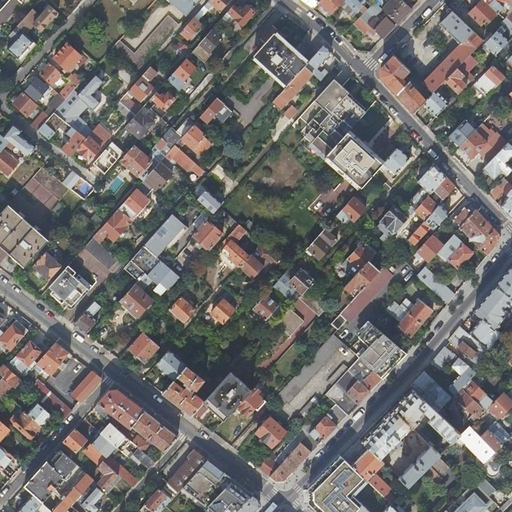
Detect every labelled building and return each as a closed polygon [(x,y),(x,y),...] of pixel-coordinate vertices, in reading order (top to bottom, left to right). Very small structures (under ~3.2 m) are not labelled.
[(9,0),(0,10),(0,25),(21,3),(17,0),(9,0)] [(167,0),(185,15),(198,0),(167,0)] [(230,0),(208,0),(197,14),(200,17),(208,8),(209,9),(213,5),(220,11),(230,0)] [(221,24),(225,27),(234,18),(242,25),(254,12),(254,8),(250,5),(246,5),(243,9),(241,7),(247,0),(237,0),(227,12),(222,18),(218,21),(221,24)] [(299,0),(313,9),(318,4),(321,0),(299,0)] [(321,0),(318,4),(330,14),(340,4),(343,0),(321,0)] [(343,0),(340,4),(353,17),(359,11),(362,14),(366,11),(368,9),(364,5),(367,2),(366,1),(364,0),(343,0)] [(390,0),(381,9),(396,24),(411,9),(408,6),(402,0),(390,0)] [(487,24),(498,13),(484,0),(481,0),(469,14),(480,25),(484,22),(487,24)] [(511,7),(511,0),(484,0),(498,13),(503,7),(500,5),(502,3),(499,0),(501,0),(505,4),(507,2),(511,7)] [(52,17),(57,12),(49,5),(40,16),(32,9),(30,11),(16,26),(24,33),(33,23),(41,30),(46,24),(47,24),(53,18),(52,17)] [(483,40),(452,10),(439,24),(458,42),(443,57),(446,59),(423,83),(424,84),(433,92),(457,67),(470,54),(483,40)] [(370,27),(382,39),(395,25),(386,16),(379,23),(366,11),(362,14),(360,17),(370,27)] [(136,71),(178,24),(168,15),(134,53),(119,40),(110,50),(136,71)] [(201,24),(194,17),(181,32),(188,38),(201,24)] [(360,17),(354,23),(364,33),(370,27),(360,17)] [(483,44),(495,55),(509,41),(502,34),(508,28),(511,32),(511,22),(506,17),(504,19),(501,21),(501,22),(503,24),(483,44)] [(222,36),(228,30),(225,27),(221,24),(218,21),(213,28),(222,36)] [(265,42),(275,32),(277,29),(272,25),(260,38),(265,42)] [(21,61),(36,43),(28,36),(26,35),(25,33),(24,33),(16,26),(12,31),(9,34),(8,35),(14,40),(6,48),(21,61)] [(201,60),(203,62),(211,53),(209,52),(221,38),(211,29),(210,31),(193,50),(191,52),(201,60)] [(265,42),(254,55),(287,85),(303,68),(304,66),(305,66),(308,62),(275,32),(265,42)] [(54,58),(67,71),(81,56),(67,43),(54,58)] [(304,66),(312,73),(322,81),(329,74),(324,69),(321,73),(316,69),(331,52),(325,46),(324,45),(308,62),(305,66),(304,66)] [(196,64),(201,60),(191,52),(187,56),(196,64)] [(478,61),(470,54),(457,67),(465,75),(477,62),(478,61)] [(380,77),(396,94),(408,82),(409,81),(404,76),(407,73),(412,78),(415,75),(410,70),(400,61),(394,55),(380,69),(380,77)] [(167,80),(178,90),(185,82),(184,80),(195,67),(185,58),(167,80)] [(52,84),(61,74),(49,63),(40,73),(52,84)] [(487,96),(505,77),(493,64),(485,73),(491,79),(480,89),(487,96)] [(130,92),(133,95),(140,101),(153,87),(148,82),(157,72),(150,66),(141,76),(128,90),(130,92)] [(287,85),(273,101),(281,108),(312,73),(304,66),(303,68),(287,85)] [(461,79),(465,75),(457,67),(433,92),(430,95),(426,100),(422,103),(436,117),(451,101),(449,99),(447,101),(438,92),(441,88),(441,89),(447,83),(458,93),(467,84),(461,79)] [(124,68),(116,76),(125,85),(133,77),(124,68)] [(70,82),(76,87),(82,80),(74,73),(72,75),(70,74),(66,78),(70,82)] [(103,81),(95,74),(76,95),(93,109),(100,101),(91,93),(103,81)] [(37,77),(24,91),(36,102),(49,88),(37,77)] [(334,78),(315,100),(322,107),(309,123),(313,127),(311,128),(316,132),(320,136),(313,144),(325,155),(347,132),(366,111),(349,95),(346,93),(348,91),(334,78)] [(59,94),(65,99),(76,87),(70,82),(59,94)] [(396,94),(413,112),(422,103),(426,100),(408,82),(396,94)] [(430,95),(433,92),(424,84),(421,87),(430,95)] [(135,115),(137,113),(142,107),(139,103),(137,105),(130,99),(133,95),(130,92),(128,90),(119,101),(135,115)] [(37,105),(23,92),(13,103),(27,116),(37,105)] [(149,108),(161,118),(166,111),(164,109),(174,98),(167,92),(164,96),(161,93),(159,95),(155,92),(150,98),(154,102),(149,108)] [(217,97),(199,118),(200,119),(202,118),(208,123),(225,103),(217,97)] [(53,112),(61,118),(72,106),(65,99),(54,111),(53,112)] [(285,115),(289,119),(297,110),(293,105),(285,115)] [(45,112),(50,116),(53,112),(54,111),(49,107),(45,112)] [(31,125),(37,130),(50,116),(45,112),(43,110),(35,119),(31,125)] [(50,116),(37,130),(48,139),(65,121),(61,118),(53,112),(50,116)] [(135,115),(129,122),(142,133),(153,121),(146,115),(142,118),(137,113),(135,115)] [(459,146),(477,127),(467,117),(449,136),(459,146)] [(156,155),(161,160),(164,156),(175,145),(181,138),(194,123),(189,119),(176,132),(171,127),(150,150),(152,151),(156,155)] [(194,123),(181,138),(200,155),(211,142),(204,136),(205,134),(197,127),(200,124),(196,120),(194,123)] [(487,129),(481,123),(477,127),(459,146),(472,158),(487,143),(481,136),(487,129)] [(13,124),(3,137),(9,142),(12,145),(28,157),(35,148),(18,135),(21,130),(13,124)] [(61,148),(70,156),(77,148),(86,137),(77,130),(74,128),(71,126),(66,132),(70,136),(71,137),(61,148)] [(347,132),(325,155),(325,156),(360,188),(369,178),(379,167),(382,163),(347,132)] [(0,152),(5,146),(9,142),(3,137),(0,134),(0,152)] [(86,137),(77,148),(89,160),(101,147),(88,135),(86,137)] [(511,144),(509,142),(496,156),(506,163),(511,157),(511,156),(511,144)] [(133,145),(120,160),(138,176),(151,161),(156,165),(161,160),(156,155),(152,151),(147,156),(133,145)] [(175,145),(164,156),(169,160),(173,157),(187,170),(190,167),(197,174),(201,168),(175,145)] [(397,147),(382,163),(379,167),(383,172),(386,169),(388,171),(390,169),(395,173),(409,158),(397,147)] [(105,149),(93,163),(104,173),(114,162),(112,159),(110,161),(107,159),(111,155),(105,149)] [(0,154),(0,169),(8,176),(18,163),(3,151),(0,154)] [(161,160),(156,165),(143,180),(149,186),(155,191),(158,187),(159,188),(172,172),(171,171),(176,166),(169,160),(164,156),(161,160)] [(511,169),(511,168),(506,163),(496,156),(483,169),(494,180),(502,172),(506,176),(511,169)] [(433,190),(446,176),(433,163),(417,181),(425,188),(422,192),(427,197),(428,195),(433,190)] [(213,173),(224,180),(229,172),(217,165),(213,173)] [(68,188),(41,167),(33,176),(60,198),(68,188)] [(425,220),(439,204),(455,186),(446,176),(433,190),(440,197),(435,202),(428,195),(427,197),(414,210),(425,220)] [(511,190),(511,189),(511,185),(503,178),(489,194),(495,201),(500,195),(503,197),(498,203),(510,217),(511,217),(511,190)] [(389,179),(380,188),(386,193),(394,184),(389,179)] [(149,186),(143,180),(119,207),(133,220),(137,223),(139,221),(138,218),(136,216),(150,200),(143,193),(149,186)] [(198,185),(190,194),(197,200),(206,190),(200,183),(198,185)] [(206,190),(197,200),(213,214),(215,211),(220,206),(224,201),(221,199),(219,201),(206,190)] [(365,207),(353,196),(336,215),(344,222),(349,217),(353,221),(365,207)] [(0,245),(3,248),(25,268),(48,241),(28,223),(8,204),(0,213),(0,245)] [(420,225),(408,239),(414,244),(430,226),(430,227),(434,223),(437,225),(449,213),(439,204),(425,220),(420,225)] [(461,226),(473,213),(465,205),(453,218),(461,226)] [(220,206),(215,211),(235,228),(239,224),(220,206)] [(133,220),(119,207),(96,234),(103,240),(107,235),(114,241),(133,220)] [(380,221),(394,233),(407,219),(393,207),(386,213),(387,214),(380,221)] [(410,207),(405,211),(410,215),(414,210),(410,207)] [(479,248),(488,255),(499,242),(498,233),(476,209),(473,213),(461,226),(459,228),(460,229),(461,229),(470,237),(469,241),(470,241),(472,241),(479,248)] [(193,236),(209,250),(223,235),(199,213),(189,222),(198,230),(193,236)] [(173,214),(152,237),(144,246),(152,253),(156,257),(179,231),(182,234),(188,228),(173,214)] [(393,241),(400,247),(408,239),(420,225),(413,218),(393,241)] [(235,228),(225,240),(229,244),(222,251),(239,267),(249,256),(235,243),(246,230),(239,224),(235,228)] [(324,228),(303,251),(309,257),(313,253),(319,258),(336,238),(324,228)] [(103,240),(96,234),(93,237),(100,243),(103,240)] [(433,235),(418,251),(429,262),(439,251),(443,245),(433,235)] [(443,245),(439,251),(459,270),(473,253),(453,235),(443,245)] [(110,269),(119,259),(100,243),(93,237),(85,246),(110,269)] [(249,256),(239,267),(253,279),(264,266),(271,259),(276,264),(280,260),(260,243),(249,256)] [(348,259),(360,270),(369,261),(377,252),(372,247),(367,251),(360,245),(348,259)] [(144,246),(126,266),(124,268),(128,271),(135,278),(138,281),(139,280),(147,287),(153,280),(155,282),(156,282),(157,282),(159,282),(160,282),(161,281),(172,290),(181,279),(161,261),(156,257),(152,253),(144,246)] [(32,266),(48,281),(62,265),(46,251),(32,266)] [(360,270),(344,287),(349,292),(354,286),(360,291),(379,270),(369,261),(360,270)] [(68,265),(45,291),(52,297),(60,304),(64,308),(65,306),(71,311),(93,287),(78,274),(75,278),(73,275),(76,272),(68,265)] [(346,306),(337,316),(331,323),(337,329),(339,330),(347,321),(350,324),(394,275),(383,265),(379,270),(360,291),(346,306)] [(511,265),(478,306),(486,313),(500,325),(505,329),(508,325),(501,319),(504,316),(506,318),(510,313),(504,307),(506,306),(507,307),(511,302),(511,265)] [(424,267),(418,274),(416,275),(448,304),(455,295),(424,267)] [(284,273),(278,279),(293,292),(297,288),(303,294),(309,287),(315,280),(309,275),(306,274),(301,269),(291,280),(284,273)] [(135,278),(128,271),(122,278),(132,288),(136,283),(138,281),(135,278)] [(278,279),(270,272),(264,278),(293,304),(299,298),(293,292),(278,279)] [(132,288),(119,302),(136,318),(152,301),(143,292),(147,287),(139,280),(138,281),(136,283),(132,288)] [(303,294),(299,298),(319,316),(327,307),(328,305),(309,287),(303,294)] [(266,294),(253,309),(265,321),(279,306),(266,294)] [(60,304),(52,297),(53,303),(58,307),(60,304)] [(170,305),(167,308),(172,312),(184,322),(195,310),(181,297),(172,306),(170,305)] [(328,305),(327,307),(337,316),(346,306),(336,297),(328,305)] [(400,305),(408,312),(414,305),(406,299),(400,305)] [(408,312),(422,323),(434,310),(420,299),(414,305),(408,312)] [(224,323),(235,310),(224,300),(212,313),(224,323)] [(394,300),(385,309),(401,322),(408,312),(400,305),(394,300)] [(94,302),(74,324),(86,334),(98,321),(92,316),(100,308),(94,302)] [(122,309),(111,318),(119,329),(131,320),(122,309)] [(303,322),(289,309),(275,324),(289,337),(303,322)] [(182,328),(186,324),(184,322),(172,312),(168,315),(182,328)] [(408,312),(401,322),(397,326),(411,337),(422,323),(408,312)] [(500,325),(486,313),(469,334),(488,349),(495,341),(497,339),(502,333),(497,329),(500,325)] [(13,317),(8,322),(7,324),(0,331),(0,341),(10,350),(24,334),(28,330),(13,317)] [(364,348),(357,355),(359,357),(382,379),(403,357),(406,353),(372,324),(366,330),(359,338),(360,338),(370,347),(367,351),(364,348)] [(477,372),(478,372),(481,369),(494,354),(488,349),(469,334),(461,327),(451,340),(471,358),(466,363),(469,365),(477,372)] [(142,361),(134,371),(140,376),(148,366),(145,363),(159,347),(143,332),(128,349),(142,361)] [(333,334),(274,399),(282,407),(287,403),(289,404),(343,344),(333,334)] [(36,364),(44,355),(41,352),(42,350),(30,339),(16,355),(31,369),(33,368),(36,364)] [(69,353),(56,342),(44,355),(36,364),(45,371),(51,376),(58,368),(59,367),(63,362),(69,353)] [(459,356),(446,345),(431,362),(440,370),(446,363),(450,366),(459,356)] [(511,365),(511,346),(511,345),(502,355),(511,365)] [(156,365),(173,380),(177,376),(186,366),(186,365),(169,350),(156,365)] [(9,362),(25,377),(31,369),(16,355),(9,362)] [(326,394),(336,404),(348,415),(382,379),(359,357),(348,369),(333,386),(326,394)] [(21,381),(3,364),(0,366),(0,373),(15,387),(19,383),(21,381)] [(45,371),(36,364),(33,368),(42,376),(45,371)] [(333,386),(348,369),(343,365),(328,382),(333,386)] [(462,388),(477,372),(469,365),(447,388),(455,396),(462,388)] [(173,380),(162,393),(192,416),(204,402),(205,401),(193,392),(195,390),(197,390),(205,381),(204,380),(207,376),(200,371),(196,374),(186,366),(177,376),(182,381),(181,382),(185,385),(183,388),(173,380)] [(451,397),(424,370),(410,385),(437,412),(450,398),(451,397)] [(101,378),(92,371),(72,394),(80,402),(101,378)] [(488,406),(493,401),(477,385),(484,378),(478,372),(477,372),(462,388),(484,410),(488,406)] [(231,373),(205,401),(204,402),(224,420),(236,406),(251,390),(231,373)] [(46,374),(42,378),(65,403),(69,399),(46,374)] [(0,375),(0,400),(12,387),(0,375)] [(39,380),(29,392),(62,421),(72,411),(44,386),(45,385),(39,380)] [(459,435),(460,434),(450,424),(437,412),(410,385),(391,406),(412,426),(414,428),(420,422),(418,420),(425,412),(431,418),(428,421),(451,443),(453,441),(459,435)] [(251,390),(236,406),(247,416),(255,407),(258,409),(266,400),(257,393),(260,390),(255,386),(251,390)] [(477,417),(484,410),(462,388),(455,396),(477,417)] [(132,426),(144,411),(117,390),(110,390),(98,403),(115,416),(113,419),(118,423),(121,420),(131,428),(132,426)] [(511,404),(511,400),(503,391),(493,401),(488,406),(499,417),(511,404)] [(299,414),(304,418),(319,401),(315,397),(299,414)] [(27,413),(41,426),(47,419),(47,418),(50,414),(37,402),(27,413)] [(111,416),(97,404),(94,408),(107,420),(111,416)] [(301,442),(312,452),(319,445),(308,436),(309,434),(315,440),(320,434),(325,439),(348,415),(336,404),(325,416),(301,442)] [(400,439),(412,426),(391,406),(360,438),(381,459),(386,453),(388,454),(391,454),(403,442),(400,439)] [(27,413),(25,411),(18,419),(14,415),(9,421),(29,438),(35,432),(38,432),(40,429),(40,427),(41,426),(27,413)] [(178,437),(144,411),(132,426),(140,432),(145,436),(142,439),(137,435),(132,442),(139,448),(143,452),(149,443),(152,444),(153,444),(154,443),(165,451),(178,437)] [(269,457),(259,468),(270,476),(301,442),(325,416),(319,411),(275,461),(269,457)] [(256,433),(272,447),(286,432),(270,417),(266,421),(264,420),(262,422),(264,424),(256,433)] [(0,421),(0,439),(9,430),(0,421)] [(495,421),(488,428),(480,436),(494,451),(495,452),(504,443),(509,438),(511,435),(511,434),(510,435),(501,426),(501,425),(498,422),(497,423),(495,421)] [(155,462),(143,452),(139,448),(133,454),(124,446),(120,442),(125,436),(125,435),(119,430),(110,422),(100,433),(118,449),(140,468),(143,464),(148,469),(155,462)] [(494,451),(480,436),(469,425),(460,434),(459,435),(453,441),(456,444),(459,445),(461,446),(463,445),(464,444),(476,456),(475,459),(475,462),(475,464),(476,467),(477,469),(479,470),(483,471),(486,472),(491,477),(492,477),(494,477),(495,477),(497,475),(497,474),(498,473),(499,468),(500,466),(502,464),(492,454),(495,452),(494,451)] [(125,435),(128,432),(122,427),(119,430),(125,435)] [(75,452),(87,439),(75,429),(64,442),(75,452)] [(118,449),(100,433),(91,443),(106,457),(103,461),(118,474),(132,487),(138,481),(109,455),(113,449),(116,451),(118,449)] [(130,440),(125,436),(120,442),(124,446),(130,440)] [(384,462),(381,459),(360,438),(343,455),(366,479),(379,492),(384,496),(391,489),(376,474),(371,479),(369,477),(384,462)] [(301,442),(270,476),(276,481),(284,481),(312,452),(301,442)] [(106,457),(91,443),(84,451),(99,465),(103,461),(106,457)] [(438,456),(440,454),(437,451),(431,445),(417,459),(418,460),(414,463),(413,462),(399,477),(408,486),(425,469),(429,465),(438,456)] [(0,466),(3,469),(13,457),(0,446),(0,466)] [(58,448),(24,486),(35,495),(41,500),(43,502),(54,490),(58,493),(60,491),(56,488),(64,479),(66,480),(67,478),(66,477),(77,465),(76,465),(58,448)] [(207,460),(194,449),(187,457),(189,459),(168,483),(178,492),(187,482),(198,469),(207,460)] [(366,479),(343,455),(337,462),(344,469),(333,480),(347,495),(358,483),(360,485),(366,479)] [(449,467),(438,456),(429,465),(437,473),(440,476),(449,467)] [(225,492),(235,481),(207,460),(198,469),(225,492)] [(103,461),(99,465),(97,467),(103,473),(100,476),(101,477),(96,483),(97,485),(104,491),(118,474),(103,461)] [(437,473),(429,465),(425,469),(433,477),(437,473)] [(52,511),(53,511),(64,511),(75,501),(78,497),(93,480),(89,477),(86,474),(66,497),(64,495),(62,497),(64,499),(52,511)] [(347,495),(333,480),(327,475),(317,485),(323,490),(321,492),(335,507),(342,499),(348,504),(352,500),(347,495)] [(479,511),(491,500),(493,502),(494,501),(489,496),(495,489),(485,478),(482,478),(481,478),(479,479),(478,480),(475,482),(462,495),(467,500),(454,511),(447,511),(446,510),(443,511),(479,511)] [(93,480),(78,497),(81,499),(83,497),(85,498),(81,503),(89,510),(104,494),(96,487),(97,485),(96,483),(93,480)] [(204,511),(212,504),(187,482),(178,492),(169,502),(180,511),(204,511)] [(159,511),(169,502),(178,492),(168,483),(167,483),(160,490),(159,489),(137,511),(159,511)] [(236,511),(250,497),(241,489),(220,511),(236,511)] [(391,503),(384,496),(379,492),(372,499),(384,511),(391,503)] [(41,500),(35,495),(31,498),(30,498),(17,511),(41,511),(45,508),(43,506),(41,508),(37,504),(41,500)] [(258,499),(252,495),(250,497),(236,511),(253,511),(259,507),(258,499)] [(64,511),(87,511),(75,501),(64,511)] [(396,507),(391,503),(384,511),(382,511),(405,511),(398,505),(396,507)]
